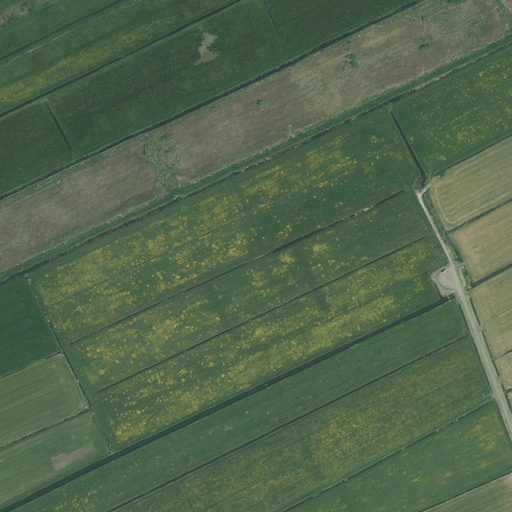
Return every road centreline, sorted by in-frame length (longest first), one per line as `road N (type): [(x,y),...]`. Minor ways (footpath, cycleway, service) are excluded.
road 1 (track): [(511,37),(0,276)]
road 2 (track): [(480,145),(428,171),(420,196),(452,275)]
road 3 (unclassified): [(511,434),(452,275)]
